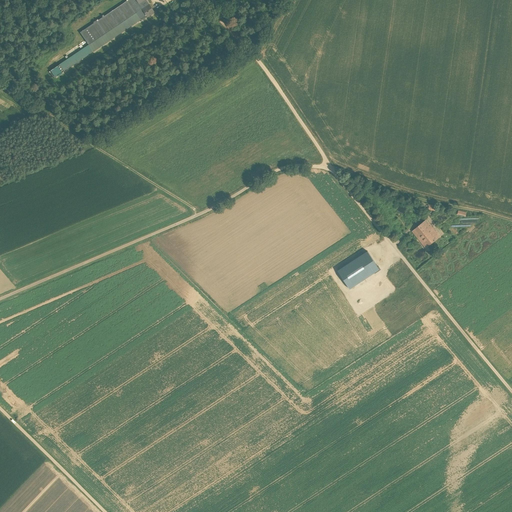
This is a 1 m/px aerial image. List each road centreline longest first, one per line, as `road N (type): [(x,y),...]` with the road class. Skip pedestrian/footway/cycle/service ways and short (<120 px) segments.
road 1 (unclassified): [(0,300),(215,209),(276,170),(331,168)]
road 2 (unclassified): [(511,391),(331,168)]
road 3 (track): [(0,82),(204,214)]
road 4 (track): [(331,168),(257,60),(200,0)]
road 5 (track): [(470,208),(500,0)]
road 6 (track): [(103,511),(0,408)]
road 7 (track): [(331,168),(421,202),(470,208)]
